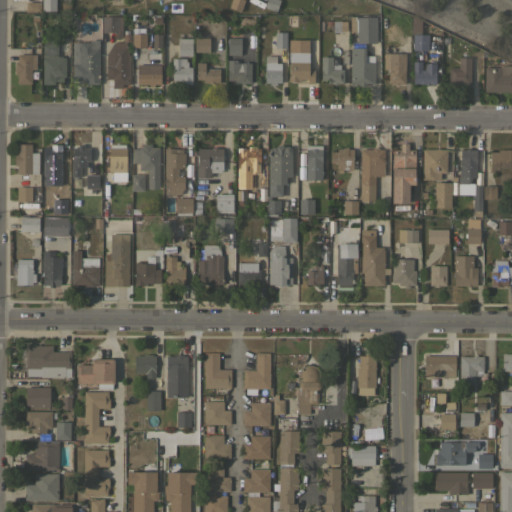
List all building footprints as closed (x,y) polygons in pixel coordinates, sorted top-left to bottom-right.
[(26,12),(26,2),(27,2),(27,0),(39,0),(39,2),(40,2),(41,12),(26,12)] [(42,0),(55,0),(55,10),(42,10),(42,0)] [(231,0),(244,0),(241,11),(229,7),(231,0)] [(279,0),(276,11),(264,7),(266,0),(279,0)] [(349,31),(349,15),(356,15),(356,18),(357,18),(357,17),(376,16),(376,42),(357,42),(357,31),(349,31)] [(411,34),(411,15),(420,20),(420,34),(428,34),(428,50),(413,50),(413,34),(411,34)] [(118,21),(119,21),(119,24),(118,32),(102,32),(102,16),(118,16),(118,21)] [(340,20),(346,20),(347,30),(340,30),(340,31),(333,32),(333,24),(326,25),(326,20),(340,20)] [(132,27),(145,27),(145,33),(146,33),(146,47),(132,46),(132,33),(132,27)] [(275,32),(286,32),(286,48),(275,48),(275,32)] [(43,43),(46,43),(46,37),(57,37),(57,56),(62,56),(62,57),(65,57),(65,77),(63,76),(63,81),(55,81),(55,84),(43,83),(43,43)] [(209,37),(209,52),(194,51),(194,37),(209,37)] [(178,56),(178,38),(192,38),(192,56),(178,56)] [(227,54),(227,38),(241,38),(240,55),(227,54)] [(99,83),(86,83),(86,80),(72,80),(72,42),(90,42),(90,40),(99,40),(99,83)] [(106,53),(113,53),(113,46),(126,45),(126,52),(130,54),(130,84),(122,84),(122,86),(113,86),(113,78),(106,78),(106,56),(106,53)] [(350,47),(365,47),(365,62),(374,62),(374,83),(366,83),(366,86),(358,86),(358,83),(350,83),(350,47)] [(308,69),(314,69),(314,83),(307,83),(307,79),(297,79),(297,81),(288,81),(288,76),(289,76),(289,61),(289,50),(304,50),(304,49),(309,49),(308,69)] [(405,53),(405,83),(399,83),(399,84),(394,84),(394,83),(388,83),(388,69),(383,69),(383,53),(405,53)] [(17,73),(15,73),(15,61),(17,61),(17,54),(36,54),(36,69),(31,69),(31,84),(17,84),(17,73)] [(276,82),(276,85),(269,85),(269,82),(265,82),(265,55),(276,55),(276,63),(281,63),(281,82),(276,82)] [(321,56),(332,56),(332,64),(340,64),(340,69),(343,69),(343,83),(326,83),(326,80),(321,80),(321,56)] [(470,85),(463,85),(463,84),(449,83),(449,67),(458,67),(458,57),(470,57),(470,85)] [(172,58),(186,58),(186,61),(188,61),(188,66),(192,66),(192,84),(180,84),(180,80),(172,80),(172,58)] [(227,59),(237,59),(237,62),(250,62),(251,83),(233,83),(233,80),(227,80),(227,59)] [(413,61),(421,61),(421,64),(425,64),(425,61),(435,61),(435,84),(430,84),(425,84),(425,83),(413,83),(413,61)] [(219,82),(203,82),(203,79),(196,79),(196,62),(205,62),(205,68),(219,67),(219,82)] [(154,84),(154,86),(149,86),(149,84),(137,84),(137,64),(161,65),(161,84),(154,84)] [(511,91),(484,91),(484,67),(500,67),(500,65),(511,65),(510,75),(511,75),(511,91)] [(17,173),(17,165),(14,165),(14,153),(17,153),(17,143),(31,143),(31,152),(38,152),(38,172),(39,172),(40,185),(28,185),(28,173),(17,173)] [(72,147),(78,147),(78,144),(84,144),(84,147),(89,147),(89,161),(86,161),(86,167),(80,167),(80,176),(72,176),(72,147)] [(158,189),(148,189),(148,169),(139,169),(139,163),(132,163),(132,148),(139,148),(139,147),(141,147),(141,144),(151,144),(151,147),(158,147),(158,189)] [(43,166),(43,147),(50,147),(50,145),(55,145),(55,147),(61,147),(61,165),(43,166)] [(268,148),(271,148),(271,147),(276,147),(276,145),(284,145),(284,146),(289,146),(291,148),(291,176),(285,176),(285,184),(281,184),(282,196),(268,196),(268,148)] [(305,145),(321,145),(321,179),(306,179),(305,145)] [(126,148),(126,171),(126,181),(112,181),(112,172),(108,172),(109,147),(126,148)] [(196,177),(196,168),(197,168),(197,148),(211,148),(211,147),(218,147),(218,148),(223,148),(223,153),(224,153),(224,158),(222,158),(222,170),(221,170),(221,172),(211,172),(211,177),(196,177)] [(237,151),(244,150),(244,148),(250,148),(250,147),(255,147),(255,148),(260,148),(260,167),(237,167),(237,151)] [(342,169),(342,172),(338,172),(338,169),(337,169),(337,162),(330,162),(330,151),(337,151),(337,148),(342,149),(342,147),(348,147),(348,149),(353,149),(353,169),(342,169)] [(164,148),(174,148),(174,149),(183,149),(183,153),(184,153),(184,167),(181,167),(181,168),(178,168),(178,176),(184,176),(184,188),(183,188),(180,194),(176,194),(176,196),(165,196),(165,188),(164,188),(164,148)] [(360,152),(360,149),(372,149),(372,148),(379,148),(379,149),(384,149),(384,176),(375,176),(375,200),(360,200),(360,152)] [(391,149),(404,149),(404,148),(409,148),(409,149),(415,149),(415,166),(408,166),(408,169),(391,169),(391,149)] [(422,149),(436,149),(436,148),(439,148),(439,149),(446,149),(446,172),(440,172),(440,179),(422,179),(422,149)] [(476,177),(471,177),(471,180),(468,183),(458,183),(458,176),(459,176),(460,149),(466,149),(476,149),(476,177)] [(510,168),(498,168),(498,170),(493,170),(493,172),(489,172),(489,152),(498,152),(498,149),(510,149),(510,168)] [(98,174),(98,188),(99,188),(99,196),(85,196),(86,174),(98,174)] [(143,190),(131,190),(131,174),(143,174),(143,190)] [(451,194),(452,176),(457,176),(456,183),(472,184),(471,195),(451,194)] [(434,182),(451,182),(451,207),(434,207),(434,182)] [(236,184),(246,183),(246,200),(245,200),(245,204),(238,205),(238,200),(237,200),(236,184)] [(482,213),(472,213),(473,184),(482,184),(482,213)] [(496,198),(483,198),(483,185),(496,185),(496,198)] [(17,186),(31,186),(31,201),(17,201),(17,186)] [(215,194),(232,193),(233,212),(215,212),(215,194)] [(175,212),(175,198),(192,198),(192,212),(175,212)] [(313,213),(299,213),(299,198),(314,199),(313,213)] [(280,214),(266,213),(267,199),(280,199),(280,214)] [(357,214),(343,214),(343,201),(357,200),(357,214)] [(39,216),(38,231),(20,231),(20,216),(39,216)] [(42,234),(43,216),(68,217),(67,236),(42,234)] [(296,242),(282,242),(281,217),(295,217),(296,242)] [(214,232),(214,218),(232,218),(232,233),(214,232)] [(511,234),(498,235),(497,221),(511,221),(511,234)] [(479,228),(479,243),(465,242),(466,227),(479,228)] [(360,229),(375,229),(375,247),(383,247),(383,268),(389,268),(389,274),(383,274),(383,285),(362,285),(362,272),(360,272),(360,229)] [(398,229),(417,229),(417,242),(398,242),(398,229)] [(447,229),(447,242),(427,242),(427,229),(447,229)] [(127,285),(103,285),(103,271),(104,271),(104,253),(109,253),(109,233),(128,233),(127,285)] [(356,273),(350,273),(351,280),(353,280),(353,286),(337,286),(337,283),(336,283),(335,244),(350,243),(350,240),(354,240),(354,243),(355,243),(356,256),(356,273)] [(265,256),(256,256),(256,242),(265,241),(265,256)] [(201,245),(219,245),(219,254),(221,254),(222,283),(217,283),(217,287),(211,287),(211,283),(196,283),(196,260),(201,259),(201,245)] [(291,284),(286,284),(286,286),(273,286),(273,284),(268,284),(267,251),(269,249),(270,248),(272,246),(274,245),(277,245),(283,245),(284,258),(291,257),(291,284)] [(70,250),(79,250),(80,258),(98,257),(98,285),(90,285),(90,286),(80,286),(80,285),(71,285),(70,250)] [(53,285),(53,287),(48,287),(48,284),(41,284),(42,251),(53,251),(53,256),(60,256),(60,277),(59,277),(59,285),(53,285)] [(453,255),(472,255),(472,267),(476,267),(476,272),(476,285),(471,285),(471,286),(463,286),(463,285),(453,285),(453,255)] [(15,284),(15,267),(16,267),(16,259),(31,259),(31,273),(34,273),(34,282),(31,282),(31,284),(15,284)] [(412,270),(414,270),(414,285),(408,285),(408,287),(403,287),(403,285),(398,285),(398,282),(391,282),(391,259),(412,259),(412,270)] [(490,265),(492,265),(492,260),(506,260),(506,266),(511,266),(511,283),(507,283),(507,285),(501,285),(501,287),(495,287),(495,285),(490,285),(490,265)] [(236,284),(236,262),(257,262),(256,269),(259,269),(259,284),(236,284)] [(164,285),(164,269),(165,269),(165,264),(173,265),(173,266),(185,266),(185,269),(183,269),(183,285),(164,285)] [(305,270),(313,270),(313,265),(321,265),(322,284),(316,284),(316,285),(310,285),(310,284),(306,284),(305,270)] [(428,265),(445,265),(445,285),(439,285),(439,286),(434,286),(434,285),(428,285),(428,265)] [(134,269),(133,269),(133,267),(152,267),(152,268),(161,269),(160,283),(146,283),(146,284),(134,284),(134,269)] [(51,345),(51,351),(70,351),(70,376),(40,377),(40,375),(26,375),(26,367),(25,367),(25,345),(51,345)] [(203,387),(203,352),(217,352),(217,369),(230,369),(230,387),(203,387)] [(268,388),(242,388),(242,370),(254,370),(254,352),(268,352),(268,388)] [(133,355),(142,355),(142,353),(151,354),(151,355),(154,355),(154,376),(153,378),(144,377),(145,372),(133,372),(133,355)] [(511,353),(511,370),(501,370),(501,353),(511,353)] [(187,396),(165,397),(164,355),(174,355),(174,354),(183,354),(183,355),(186,355),(187,396)] [(374,387),(355,386),(355,368),(355,367),(357,367),(357,366),(356,366),(356,362),(357,362),(357,355),(374,355),(374,387)] [(454,355),(454,377),(443,377),(443,376),(423,376),(423,355),(454,355)] [(458,356),(472,356),(472,355),(476,355),(476,356),(482,356),(482,370),(481,370),(481,375),(474,375),(474,383),(459,383),(458,356)] [(75,364),(90,364),(90,359),(92,359),(92,358),(111,358),(111,359),(113,359),(113,383),(111,383),(111,388),(97,388),(97,383),(75,383),(75,364)] [(296,403),(295,403),(295,387),(298,387),(298,384),(299,382),(300,382),(300,380),(299,377),(299,375),(298,372),(299,370),(302,367),(304,365),(307,364),(310,364),(313,365),(316,368),(318,371),(319,375),(318,379),(316,381),(318,382),(319,385),(319,387),(316,389),(317,403),(308,403),(308,413),(296,413),(296,403)] [(49,386),(48,407),(25,407),(25,386),(49,386)] [(158,410),(145,410),(145,390),(158,390),(158,410)] [(498,390),(511,390),(511,404),(499,404),(498,390)] [(83,391),(107,391),(107,397),(108,397),(108,407),(97,407),(96,425),(108,425),(108,436),(106,436),(106,442),(82,442),(83,391)] [(272,413),(272,394),(277,393),(277,399),(282,399),(282,400),(283,400),(283,413),(272,413)] [(203,401),(222,401),(222,410),(229,410),(229,424),(203,424),(203,401)] [(268,424),(242,424),(242,410),(249,410),(249,402),(268,402),(268,424)] [(50,410),(50,415),(53,415),(53,419),(51,419),(51,428),(45,428),(45,433),(30,433),(30,424),(27,424),(27,420),(24,420),(24,411),(50,410)] [(189,427),(175,427),(175,411),(189,411),(189,427)] [(438,428),(438,412),(453,413),(453,429),(438,428)] [(472,412),(472,426),(458,425),(458,412),(472,412)] [(498,412),(511,412),(511,467),(498,467),(498,412)] [(54,421),(69,421),(69,439),(54,439),(54,421)] [(278,446),(277,446),(277,442),(278,442),(278,430),(297,430),(297,452),(292,452),(292,463),(278,463),(278,446)] [(339,443),(339,446),(339,463),(324,463),(324,452),(320,452),(320,449),(319,449),(319,441),(320,441),(320,430),(339,430),(339,443)] [(202,457),(202,447),(203,447),(203,434),(222,434),(222,443),(229,443),(229,457),(202,457)] [(268,458),(242,458),(242,444),(249,444),(249,435),(268,435),(268,458)] [(477,441),(477,447),(473,447),(473,449),(472,451),(463,451),(463,464),(434,464),(434,453),(435,453),(435,449),(438,449),(438,441),(477,441)] [(57,469),(24,469),(24,453),(34,453),(34,442),(58,442),(57,469)] [(373,445),(373,465),(350,465),(349,445),(373,445)] [(82,449),(107,449),(106,455),(108,455),(107,466),(97,466),(96,477),(107,477),(107,489),(106,489),(106,494),(82,494),(82,449)] [(491,453),(491,468),(476,467),(476,453),(491,453)] [(271,511),(271,508),(277,508),(277,483),(277,479),(278,479),(278,467),(296,467),(296,489),(292,489),(291,503),(296,503),(296,509),(296,511),(271,511)] [(339,480),(339,483),(338,511),(319,511),(320,503),(324,503),(324,489),(320,489),(320,488),(319,488),(319,478),(320,478),(320,467),(338,467),(338,480),(339,480)] [(203,491),(203,468),(222,468),(222,477),(229,477),(229,491),(203,491)] [(268,492),(242,491),(242,477),(249,477),(249,469),(268,469),(268,492)] [(130,511),(150,511),(151,500),(154,500),(155,472),(125,471),(125,484),(131,484),(130,511)] [(188,511),(189,472),(164,471),(164,501),(167,501),(167,511),(188,511)] [(467,471),(467,494),(447,494),(447,489),(433,489),(433,471),(467,471)] [(498,511),(498,471),(511,471),(511,511),(498,511)] [(491,472),(490,488),(470,487),(470,472),(491,472)] [(57,500),(24,499),(24,484),(33,484),(33,473),(57,473),(57,500)] [(202,511),(202,495),(226,495),(225,511),(202,511)] [(351,511),(351,501),(356,501),(356,498),(354,498),(354,495),(373,495),(373,506),(375,506),(375,510),(373,510),(373,511),(351,511)] [(268,496),(268,511),(245,511),(245,496),(268,496)] [(88,511),(88,498),(103,498),(103,511),(114,511),(88,511)] [(491,511),(476,511),(476,502),(491,502),(491,511)] [(70,503),(70,511),(30,511),(30,509),(30,503),(70,503)]
